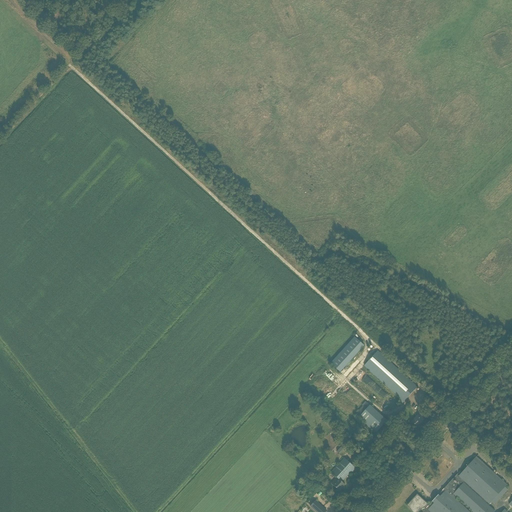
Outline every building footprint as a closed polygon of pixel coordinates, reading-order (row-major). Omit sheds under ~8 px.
[(340,372),(364,346),(355,337),(330,363),(340,372)] [(378,352),(365,366),(404,402),(417,387),(378,352)] [(376,434),(387,421),(365,402),(364,403),(365,404),(355,415),(376,434)] [(426,418),(422,414),(420,413),(412,422),(417,427),(426,418)] [(356,427),(351,433),(356,436),(361,431),(356,427)] [(347,437),(340,445),(345,450),(352,442),(347,437)] [(417,495),(412,501),(413,501),(414,501),(409,507),(413,511),(416,511),(420,509),(423,511),(422,511),(469,511),(455,499),(457,498),(472,511),(494,511),(495,511),(488,505),(491,502),(494,505),(508,490),(505,487),(507,485),(476,457),(459,476),(457,475),(458,474),(442,491),(444,492),(440,497),(438,495),(435,498),(432,502),(434,504),(430,508),(428,506),(426,505),(427,504),(426,504),(417,496),(418,496),(417,495)] [(334,486),(336,488),(340,492),(343,488),(342,487),(344,484),(342,482),(348,475),(349,477),(356,469),(352,466),(344,458),(331,473),(339,480),(334,486)] [(325,511),(326,511),(315,501),(310,506),(316,511),(325,511)]
